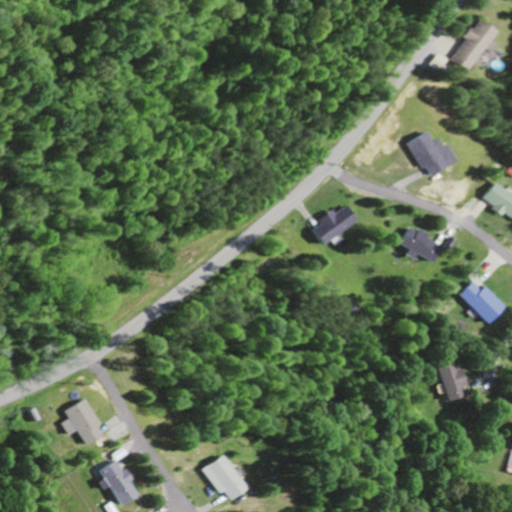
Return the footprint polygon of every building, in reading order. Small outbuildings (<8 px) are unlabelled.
[(437,63),(454,74),(468,51),(475,55),(481,46),(476,43),(482,33),(465,21),(437,63)] [(416,179),(443,164),(429,139),(420,144),(415,133),(397,143),(416,179)] [(504,225),(511,215),(511,205),(483,183),(471,199),(504,225)] [(324,211),(310,220),(313,225),(304,232),(313,247),(350,223),(340,206),(326,215),(324,211)] [(410,255),(425,265),(436,247),(403,227),(392,245),(402,251),(400,256),(406,260),(410,255)] [(478,288),(475,291),(466,282),(452,297),(482,326),(499,308),(478,288)] [(439,403),(461,398),(456,370),(451,370),(449,358),(430,362),(439,403)] [(86,401),(65,412),(69,421),(62,424),(69,437),(78,433),(86,448),(105,438),(86,401)] [(223,505),(241,492),(217,457),(199,469),(223,505)] [(118,460),(97,472),(108,491),(112,488),(124,508),(141,499),(118,460)]
